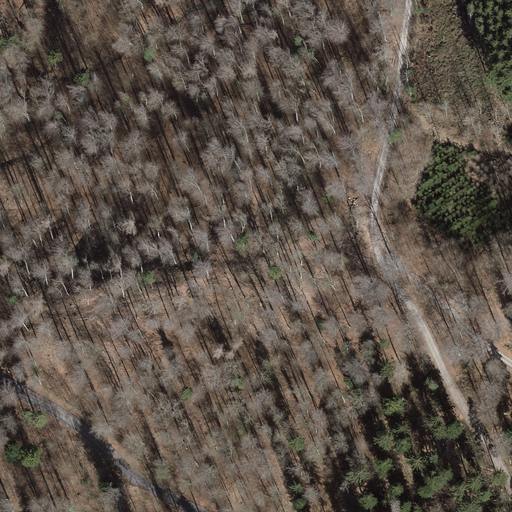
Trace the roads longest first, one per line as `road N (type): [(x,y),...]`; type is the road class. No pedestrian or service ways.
road 1 (track): [(511,485),(383,269),(378,233)]
road 2 (unclassified): [(0,379),(56,410),(136,478),(202,511)]
road 3 (track): [(378,233),(426,290),(511,362)]
road 4 (track): [(378,233),(374,203),(396,102)]
road 5 (track): [(396,102),(471,147),(511,152)]
